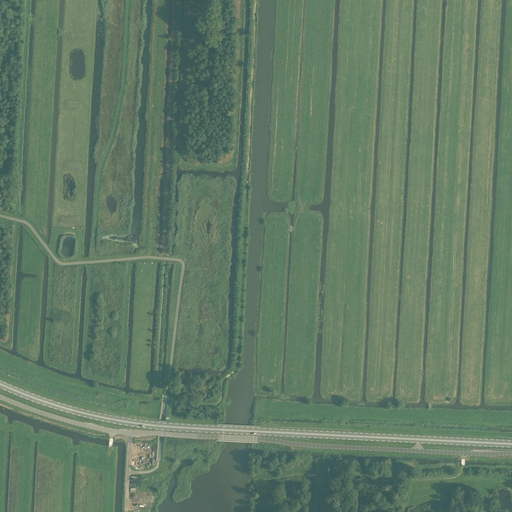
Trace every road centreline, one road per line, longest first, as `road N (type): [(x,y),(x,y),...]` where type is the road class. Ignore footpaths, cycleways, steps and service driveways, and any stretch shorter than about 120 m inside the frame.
road 1 (primary): [(0,384),(128,422),(511,444)]
road 2 (unclassified): [(511,452),(109,431),(0,397)]
road 3 (track): [(92,262),(128,0)]
road 4 (track): [(177,0),(164,258)]
